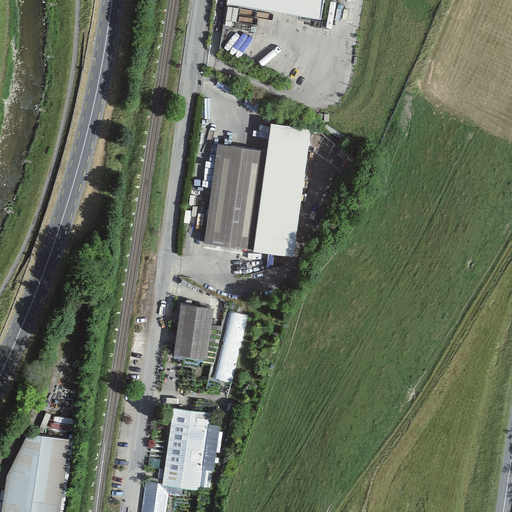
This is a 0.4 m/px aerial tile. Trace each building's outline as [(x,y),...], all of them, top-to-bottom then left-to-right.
[(323,0),(242,0),(321,14),(323,0)] [(271,147),(218,139),(203,239),(295,252),(313,123),(275,117),(271,147)] [(215,303),(183,298),(175,349),(207,354),(215,303)] [(246,311),(231,308),(215,374),(230,378),(246,311)] [(213,405),(172,400),(162,475),(146,473),(140,511),(165,511),(169,489),(180,491),(181,482),(198,484),(200,465),(214,467),(220,420),(212,419),(213,405)] [(29,428),(7,470),(0,511),(56,511),(68,434),(29,428)]
